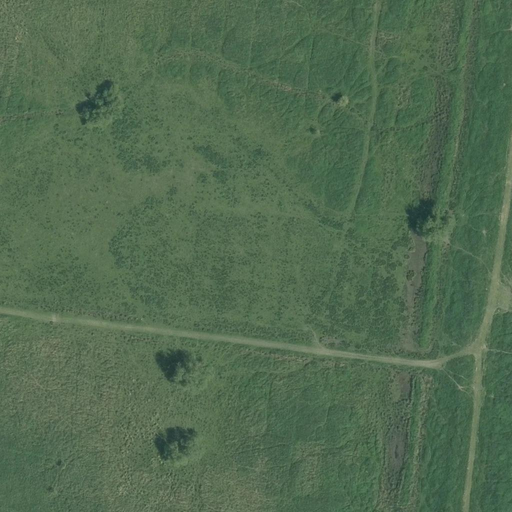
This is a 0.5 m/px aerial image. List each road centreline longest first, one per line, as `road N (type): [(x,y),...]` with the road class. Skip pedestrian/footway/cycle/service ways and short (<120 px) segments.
road 1 (track): [(481,344),(511,116)]
road 2 (track): [(481,344),(464,511)]
